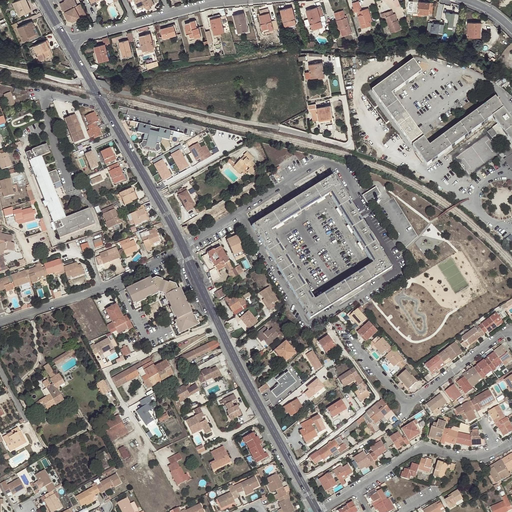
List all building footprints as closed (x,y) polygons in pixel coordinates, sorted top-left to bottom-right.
[(26,0),(17,0),(15,1),(21,14),(29,11),(27,6),(29,6),(26,0)] [(83,19),(87,17),(81,4),(78,5),(74,0),(66,0),(60,4),(68,19),(73,21),(80,18),(83,19)] [(407,12),(428,14),(430,2),(419,1),(418,0),(412,0),(413,0),(409,0),(407,12)] [(21,14),(15,1),(13,2),(18,16),(21,14)] [(320,6),(306,10),(311,28),(310,29),(310,30),(311,31),(312,31),(319,29),(318,28),(322,27),(319,17),(324,16),(320,6)] [(372,20),(370,13),(367,14),(365,8),(362,10),(360,6),(353,8),(352,8),(353,12),(357,11),(361,28),(371,25),(370,21),(372,20)] [(291,7),(280,10),(284,24),(284,25),(285,26),(286,26),(288,26),(296,24),(291,7)] [(397,19),(396,20),(394,20),(394,19),(396,18),(394,14),(392,14),(391,10),(384,12),(390,32),(400,29),(397,19)] [(444,11),(442,19),(448,19),(447,25),(457,26),(459,13),(444,11)] [(238,28),(239,32),(248,30),(243,12),(233,15),(237,28),(238,28)] [(262,29),(263,29),(268,28),(269,30),(273,28),(269,13),(259,15),(261,24),(262,29)] [(342,28),(342,31),(344,35),(351,33),(346,17),(345,17),(344,14),(335,17),(339,29),(340,29),(342,28)] [(214,18),(210,19),(214,34),(218,33),(218,35),(221,35),(220,33),(224,32),(220,18),(214,19),(214,18)] [(189,39),(194,38),(193,35),(200,33),(198,27),(197,27),(195,20),(190,22),(185,23),(186,28),(185,28),(187,34),(188,34),(189,39)] [(18,27),(17,28),(23,41),(29,38),(28,37),(35,34),(32,25),(34,25),(32,21),(18,27)] [(427,31),(444,33),(445,23),(428,21),(427,31)] [(467,37),(480,37),(480,22),(467,22),(467,37)] [(160,29),(163,38),(176,35),(173,24),(167,26),(167,27),(160,29)] [(35,34),(28,37),(29,38),(29,40),(38,35),(34,25),(32,25),(35,34)] [(143,52),(149,50),(148,48),(154,47),(151,33),(139,36),(143,52)] [(129,41),(128,39),(119,42),(123,57),(132,54),(129,41)] [(47,48),(49,47),(48,45),(49,44),(48,40),(34,46),(40,60),(50,55),(47,48)] [(95,46),(99,60),(105,59),(105,61),(109,59),(105,44),(104,44),(95,46)] [(421,72),(413,61),(406,66),(399,72),(407,83),(421,72)] [(311,78),(319,76),(318,74),(324,74),(322,62),(308,64),(311,78)] [(392,94),(407,83),(399,72),(392,77),(384,83),(392,94)] [(384,83),(373,91),(383,106),(386,109),(397,101),(392,94),(384,83)] [(11,92),(4,94),(9,106),(15,104),(11,92)] [(485,105),(478,110),(487,121),(492,117),(504,109),(495,97),(485,105)] [(409,118),(397,101),(386,109),(395,122),(398,126),(409,118)] [(311,111),(313,121),(332,117),(330,105),(316,108),(316,103),(308,104),(309,111),(311,111)] [(511,120),(504,109),(492,117),(498,125),(502,130),(511,123),(511,120)] [(487,121),(478,110),(467,118),(462,122),(470,134),(487,121)] [(94,112),(85,117),(89,125),(87,126),(89,130),(98,127),(96,122),(98,121),(94,112)] [(74,117),(73,115),(64,118),(74,143),(84,139),(76,116),(74,117)] [(411,144),(422,135),(409,118),(398,126),(408,140),(411,144)] [(148,135),(151,126),(136,122),(135,127),(138,127),(137,132),(144,134),(143,139),(147,140),(146,141),(142,140),(142,143),(139,144),(142,149),(146,147),(150,148),(154,149),(156,152),(161,149),(159,147),(160,145),(156,144),(156,142),(160,143),(161,138),(169,140),(170,135),(173,136),(174,132),(159,128),(157,137),(148,135)] [(470,134),(462,122),(454,128),(445,134),(453,146),(470,134)] [(511,123),(502,130),(509,139),(511,143),(511,123)] [(98,127),(87,131),(89,135),(90,138),(94,136),(93,135),(101,131),(100,127),(98,128),(98,127)] [(453,146),(445,134),(437,140),(430,146),(437,157),(453,146)] [(437,157),(424,138),(413,146),(420,156),(427,165),(437,157)] [(202,161),(209,157),(207,154),(205,155),(198,143),(189,148),(193,154),(194,153),(195,155),(194,157),(196,160),(200,158),(202,161)] [(47,206),(59,238),(95,224),(89,209),(65,218),(52,184),(48,172),(41,156),(51,152),(47,144),(32,150),(33,150),(26,153),(32,168),(30,169),(32,175),(35,174),(45,201),(43,202),(45,207),(47,206)] [(180,145),(170,151),(172,155),(171,155),(180,172),(189,167),(180,151),(183,149),(180,145)] [(114,156),(110,148),(101,152),(106,164),(116,160),(115,155),(114,156)] [(93,151),(85,154),(92,170),(99,167),(93,151)] [(11,165),(6,152),(0,154),(0,165),(1,169),(11,165)] [(240,159),(234,165),(238,169),(237,170),(240,174),(244,170),(241,167),(244,163),(249,168),(247,170),(251,174),(257,168),(250,161),(253,158),(246,152),(243,155),(243,156),(246,158),(242,162),(240,159)] [(163,155),(153,160),(155,165),(154,165),(163,182),(171,177),(162,161),(165,159),(163,155)] [(258,167),(264,172),(269,167),(263,161),(258,167)] [(118,168),(116,164),(109,167),(111,171),(109,171),(114,184),(123,180),(121,174),(122,174),(119,167),(118,168)] [(56,169),(48,172),(52,184),(60,181),(56,169)] [(333,175),(311,189),(319,200),(329,194),(340,187),(333,175)] [(14,194),(10,178),(0,181),(0,182),(4,197),(14,194)] [(30,185),(24,188),(29,201),(35,199),(30,185)] [(341,213),(352,205),(340,187),(329,194),(341,213)] [(363,195),(367,203),(380,194),(376,187),(363,195)] [(137,199),(132,188),(119,194),(117,196),(120,201),(122,200),(125,206),(132,202),(132,201),(137,199)] [(177,193),(186,209),(194,204),(185,188),(183,189),(182,188),(179,190),(179,191),(177,193)] [(311,189),(290,202),(297,213),(319,200),(311,189)] [(290,202),(270,215),(277,226),(297,213),(290,202)] [(198,214),(206,209),(203,204),(195,209),(198,214)] [(144,208),(143,205),(135,209),(136,212),(127,216),(129,220),(131,224),(134,223),(135,227),(140,224),(139,222),(138,220),(146,217),(144,213),(143,214),(141,210),(142,209),(144,208)] [(351,229),(362,222),(352,205),(341,213),(351,229)] [(24,220),(35,217),(32,208),(22,211),(22,208),(13,211),(16,220),(24,218),(24,220)] [(121,223),(114,209),(103,214),(106,221),(105,222),(108,229),(121,223)] [(270,230),(277,226),(270,215),(252,226),(259,238),(270,230)] [(362,247),(374,240),(362,222),(351,229),(362,247)] [(145,250),(151,248),(150,245),(159,241),(155,229),(148,231),(149,235),(141,238),(145,250)] [(281,247),(270,230),(259,238),(269,254),(281,247)] [(0,232),(0,240),(1,240),(0,242),(0,254),(2,254),(2,253),(1,250),(3,249),(6,248),(13,250),(14,243),(11,242),(12,235),(0,232)] [(227,240),(233,255),(243,251),(239,244),(241,243),(237,236),(227,240)] [(126,244),(124,240),(120,241),(119,242),(124,255),(125,255),(132,252),(138,250),(134,240),(126,244)] [(373,263),(384,256),(374,240),(362,247),(373,263)] [(403,255),(410,267),(425,257),(418,246),(403,255)] [(224,265),(232,279),(238,275),(239,275),(235,269),(231,260),(229,261),(221,247),(214,251),(213,250),(208,252),(207,253),(207,254),(208,254),(201,257),(208,269),(212,281),(219,277),(215,268),(221,264),(222,265),(224,265)] [(293,265),(281,247),(269,254),(281,273),(293,265)] [(108,258),(115,256),(112,248),(99,253),(102,263),(109,261),(109,260),(108,258)] [(258,259),(253,251),(249,254),(254,262),(258,259)] [(373,263),(361,271),(368,282),(391,268),(384,256),(373,263)] [(58,259),(43,264),(45,269),(47,275),(62,270),(58,259)] [(76,263),(63,267),(66,277),(71,275),(80,273),(80,275),(83,274),(81,268),(78,268),(77,265),(76,263)] [(44,277),(47,276),(47,275),(45,269),(42,270),(40,265),(27,270),(31,282),(31,284),(37,282),(36,278),(39,277),(43,276),(44,277)] [(302,281),(293,265),(281,273),(290,288),(302,281)] [(239,275),(244,272),(241,266),(235,269),(239,275)] [(31,282),(27,270),(10,275),(14,287),(31,282)] [(361,271),(341,283),(349,294),(368,282),(361,271)] [(7,276),(0,278),(0,290),(5,289),(4,286),(10,284),(7,276)] [(158,293),(162,282),(163,280),(156,277),(151,279),(151,277),(150,278),(151,279),(148,280),(147,279),(138,283),(135,284),(136,286),(133,287),(132,286),(126,289),(131,301),(135,299),(136,302),(137,303),(146,299),(145,297),(144,295),(147,294),(150,292),(151,295),(152,296),(158,293)] [(314,300),(302,281),(290,288),(303,307),(314,300)] [(180,289),(181,289),(180,288),(178,289),(176,285),(169,282),(169,285),(165,283),(161,294),(165,295),(168,302),(170,301),(172,299),(174,302),(175,305),(173,307),(171,307),(176,317),(177,316),(180,314),(181,318),(179,319),(176,320),(177,323),(176,324),(181,333),(199,324),(195,315),(194,315),(190,306),(188,307),(187,304),(188,304),(182,291),(181,292),(180,289)] [(341,283),(321,296),(328,307),(349,294),(341,283)] [(269,306),(267,307),(269,310),(276,306),(274,302),(278,300),(269,286),(260,292),(264,299),(269,306)] [(219,291),(215,293),(219,300),(223,297),(219,291)] [(237,300),(235,297),(231,299),(229,296),(224,299),(233,312),(246,304),(242,297),(237,300)] [(328,307),(321,296),(314,300),(303,307),(310,319),(328,307)] [(116,303),(105,309),(112,323),(107,326),(111,333),(116,330),(115,328),(125,323),(129,329),(133,327),(127,315),(124,317),(116,303)] [(350,316),(359,326),(367,319),(358,310),(350,316)] [(258,322),(248,311),(240,319),(250,329),(258,322)] [(497,313),(479,326),(484,333),(488,331),(489,333),(497,327),(496,325),(502,320),(497,313)] [(362,336),(367,341),(378,332),(369,322),(357,333),(361,337),(362,336)] [(125,323),(115,328),(116,330),(119,334),(129,329),(125,323)] [(481,337),(485,334),(484,333),(479,326),(478,325),(462,338),(465,342),(467,341),(469,344),(476,339),(475,338),(480,335),(481,337)] [(261,338),(263,341),(268,346),(276,340),(275,339),(278,336),(272,329),(269,332),(265,327),(255,336),(259,340),(261,338)] [(319,342),(325,352),(331,349),(332,350),(336,348),(328,336),(319,342)] [(94,344),(89,346),(94,355),(98,352),(99,355),(113,348),(108,338),(94,345),(94,344)] [(375,339),(369,344),(372,347),(374,345),(382,355),(386,351),(388,354),(391,351),(389,348),(390,347),(382,338),(378,342),(375,339)] [(219,346),(216,339),(175,359),(178,365),(219,346)] [(275,351),(285,363),(296,353),(285,341),(275,351)] [(438,355),(445,365),(452,360),(452,359),(459,354),(459,355),(463,352),(456,342),(438,355)] [(131,353),(128,346),(126,347),(126,345),(123,346),(127,355),(131,353)] [(502,345),(493,351),(494,352),(502,363),(503,364),(506,361),(508,363),(511,360),(511,358),(507,353),(506,354),(502,350),(504,348),(502,345)] [(75,353),(72,349),(53,361),(56,365),(75,353)] [(397,365),(401,369),(407,364),(394,349),(391,351),(388,354),(386,357),(395,367),(397,365)] [(306,355),(315,371),(322,366),(312,351),(306,355)] [(487,358),(484,360),(492,371),(493,372),(496,370),(495,368),(502,363),(494,352),(487,357),(487,358)] [(159,376),(162,381),(173,374),(164,355),(151,362),(159,376)] [(432,375),(445,365),(438,355),(425,365),(432,375)] [(153,386),(162,381),(159,376),(151,362),(151,361),(149,357),(140,362),(147,375),(153,386)] [(481,378),(482,379),(486,377),(485,376),(492,371),(484,360),(477,365),(477,366),(474,368),(481,378)] [(147,375),(140,362),(137,364),(124,371),(112,378),(117,387),(140,374),(148,389),(153,386),(147,375)] [(56,376),(48,363),(44,366),(51,378),(50,379),(53,384),(47,388),(51,394),(43,399),(27,408),(30,412),(40,406),(41,404),(44,402),(48,409),(63,400),(58,391),(60,389),(59,387),(65,383),(59,374),(56,376)] [(213,380),(221,376),(217,367),(211,370),(209,371),(209,369),(207,370),(207,369),(201,371),(206,381),(213,378),(213,380)] [(466,372),(463,375),(464,377),(472,387),(475,385),(474,384),(478,381),(481,378),(474,368),(473,367),(467,373),(466,372)] [(355,380),(359,385),(362,383),(363,382),(354,368),(339,378),(343,384),(353,378),(355,380)] [(398,377),(403,383),(411,376),(406,370),(398,377)] [(511,391),(511,390),(511,370),(502,377),(511,391)] [(288,372),(276,382),(278,384),(279,385),(277,388),(272,391),(276,396),(295,381),(288,372)] [(417,382),(411,376),(403,383),(408,389),(417,382)] [(465,394),(473,388),(472,387),(464,377),(457,383),(465,394)] [(259,390),(261,394),(270,388),(270,387),(276,382),(273,378),(259,390)] [(353,378),(343,384),(345,386),(355,380),(353,378)] [(109,391),(104,380),(97,383),(103,395),(109,391)] [(187,389),(184,385),(174,391),(180,401),(199,390),(195,383),(187,389)] [(310,389),(305,383),(297,389),(303,395),(310,389)] [(362,383),(359,385),(360,388),(354,392),(361,401),(370,395),(362,383)] [(455,401),(462,395),(454,385),(447,390),(452,397),(455,401)] [(476,409),(478,412),(481,410),(480,408),(490,403),(487,398),(492,395),(489,390),(474,398),(475,399),(471,401),(476,409)] [(236,409),(235,407),(232,402),(238,400),(235,394),(224,400),(229,411),(227,412),(231,420),(242,415),(238,408),(236,409)] [(432,412),(437,408),(442,404),(443,406),(447,403),(440,394),(426,404),(432,412)] [(144,406),(148,403),(153,400),(150,396),(140,401),(144,406)] [(287,410),(288,412),(291,416),(303,409),(297,399),(282,408),(284,411),(287,410)] [(327,409),(333,418),(347,409),(341,400),(327,409)] [(382,400),(379,402),(383,408),(387,405),(382,400)] [(473,411),(476,409),(471,401),(471,400),(456,410),(459,416),(461,414),(464,413),(468,419),(469,422),(477,418),(473,411)] [(384,416),(387,413),(383,408),(379,402),(375,405),(384,416)] [(152,409),(148,403),(144,406),(137,411),(147,425),(154,420),(148,412),(152,409)] [(384,416),(375,405),(370,409),(379,420),(384,416)] [(505,418),(498,405),(490,410),(495,419),(493,420),(495,424),(505,418)] [(370,409),(363,415),(369,424),(372,421),(375,424),(379,420),(370,409)] [(417,419),(426,413),(424,409),(415,416),(417,419)] [(203,427),(204,429),(206,432),(212,429),(207,420),(205,421),(203,417),(206,416),(204,412),(203,412),(199,414),(196,415),(197,416),(187,421),(194,434),(202,430),(202,428),(203,427)] [(169,417),(166,413),(158,417),(160,422),(169,417)] [(102,424),(108,436),(111,442),(128,432),(119,415),(102,424)] [(304,434),(307,441),(317,436),(311,425),(314,424),(321,420),(318,415),(300,424),(303,429),(300,431),(302,435),(304,434)] [(369,424),(363,415),(362,416),(365,420),(364,421),(374,433),(376,432),(369,424)] [(359,425),(364,421),(365,420),(362,416),(356,421),(359,425)] [(511,427),(507,417),(505,418),(495,424),(497,428),(498,427),(500,426),(503,432),(501,433),(503,436),(511,431),(511,427)] [(445,428),(446,422),(438,420),(437,424),(433,423),(432,427),(428,436),(435,439),(436,437),(441,439),(445,428)] [(406,436),(409,441),(420,434),(413,422),(401,428),(406,436)] [(130,423),(125,426),(129,432),(133,430),(130,423)] [(18,432),(21,431),(19,427),(7,433),(8,434),(3,437),(11,451),(15,448),(14,446),(23,442),(18,432)] [(458,433),(445,428),(441,439),(441,441),(445,442),(445,441),(450,442),(450,444),(455,445),(456,442),(458,433)] [(473,433),(470,433),(471,435),(471,446),(481,445),(480,437),(479,437),(479,433),(478,433),(478,430),(472,430),(473,433)] [(27,442),(21,431),(18,432),(23,442),(14,446),(15,448),(27,442)] [(407,446),(410,443),(409,441),(406,436),(402,438),(398,432),(389,437),(397,449),(401,447),(399,444),(404,441),(405,444),(407,446)] [(255,438),(253,433),(243,438),(245,443),(246,443),(250,450),(249,450),(254,460),(255,459),(257,463),(269,457),(267,453),(264,454),(259,445),(261,444),(257,436),(255,438)] [(461,445),(472,447),(471,446),(471,435),(458,433),(456,442),(461,444),(461,445)] [(326,446),(332,454),(338,450),(340,453),(347,448),(341,440),(339,437),(331,442),(331,441),(328,443),(328,444),(326,446)] [(372,450),(369,453),(370,454),(375,461),(378,459),(377,457),(376,455),(381,452),(382,454),(386,451),(383,445),(381,441),(371,447),(372,450)] [(124,446),(119,449),(125,459),(130,456),(124,446)] [(220,464),(230,459),(224,446),(211,452),(215,461),(210,463),(213,470),(221,466),(220,464)] [(323,459),(323,460),(332,454),(326,446),(317,452),(323,459)] [(323,459),(317,452),(310,457),(315,465),(323,459)] [(373,466),(376,464),(375,461),(370,454),(366,456),(364,452),(353,458),(361,470),(366,467),(365,466),(370,462),(372,466),(373,466)] [(187,479),(185,475),(180,467),(176,461),(182,458),(179,453),(168,459),(172,464),(168,466),(172,472),(170,472),(178,485),(187,479)] [(511,453),(501,460),(507,469),(511,465),(511,453)] [(421,458),(419,465),(418,469),(430,473),(431,469),(429,469),(431,463),(432,460),(427,458),(427,460),(421,458)] [(496,483),(510,475),(507,469),(501,460),(497,462),(498,465),(488,471),(496,483)] [(438,461),(433,476),(443,479),(448,464),(438,461)] [(498,465),(497,462),(487,468),(488,471),(498,465)] [(402,472),(400,477),(410,480),(410,476),(415,478),(418,469),(419,465),(412,463),(410,470),(405,469),(404,472),(402,472)] [(333,471),(342,486),(346,483),(343,478),(342,477),(346,474),(347,476),(353,472),(348,464),(342,468),(341,466),(333,471)] [(110,471),(115,468),(114,466),(102,473),(103,475),(105,474),(107,473),(110,471)] [(47,489),(49,492),(52,491),(56,489),(45,470),(35,475),(39,481),(37,482),(41,489),(45,486),(48,485),(50,488),(47,489)] [(277,473),(267,478),(273,491),(276,490),(280,498),(287,494),(277,473)] [(337,485),(330,473),(319,480),(326,491),(332,488),(331,486),(333,485),(334,487),(337,485)] [(100,493),(101,494),(105,491),(104,489),(110,486),(114,484),(115,487),(121,483),(116,474),(101,482),(101,484),(97,486),(100,493)] [(255,476),(234,486),(234,487),(237,493),(244,489),(245,493),(259,486),(255,476)] [(25,488),(20,478),(8,485),(6,481),(5,481),(1,484),(7,494),(10,493),(9,490),(10,489),(12,492),(13,495),(25,488)] [(97,486),(96,486),(76,497),(81,507),(86,504),(94,500),(92,498),(100,493),(97,486)] [(230,492),(218,498),(222,508),(235,502),(234,499),(232,495),(237,493),(234,487),(229,489),(230,492)] [(372,503),(374,507),(387,499),(381,489),(377,492),(377,493),(370,497),(373,502),(372,503)] [(453,496),(449,498),(445,500),(450,508),(464,501),(458,490),(452,494),(453,496)] [(42,497),(39,498),(41,502),(44,500),(51,511),(52,511),(62,507),(52,491),(49,492),(42,497)] [(291,497),(289,493),(287,494),(280,498),(278,498),(280,502),(279,503),(283,511),(292,511),(295,511),(289,498),(291,497)] [(492,511),(505,511),(508,511),(506,508),(511,506),(506,496),(502,497),(504,501),(490,507),(492,511)] [(138,511),(138,510),(134,511),(127,498),(118,502),(122,511),(138,511)] [(387,499),(374,507),(376,510),(377,510),(378,511),(389,511),(394,509),(388,498),(387,499)] [(442,511),(445,510),(440,501),(423,510),(423,511),(442,511)] [(336,511),(344,511),(354,506),(352,502),(336,511)] [(185,508),(179,511),(204,511),(200,503),(186,510),(185,508)]
